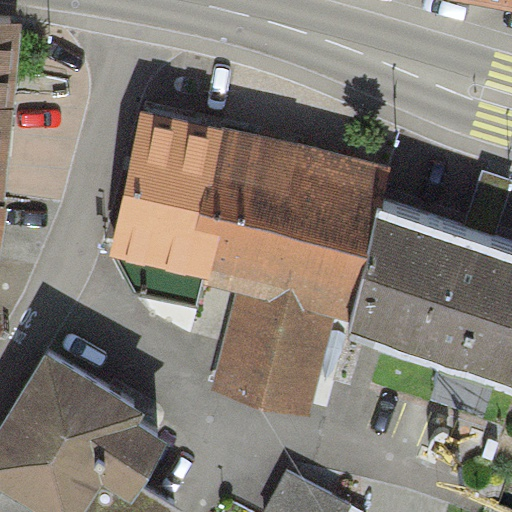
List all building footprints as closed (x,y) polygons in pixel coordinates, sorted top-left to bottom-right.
[(20,0),(0,0),(0,185),(3,185),(12,95),(20,0)] [(190,100),(142,90),(110,235),(208,257),(219,208),(202,204),(224,108),(190,100)] [(286,123),(224,108),(202,204),(219,208),(208,257),(203,267),(223,272),(237,276),(209,378),(309,403),(337,297),(349,300),(379,174),(385,176),(388,149),(286,123)] [(511,220),(508,219),(385,176),(379,174),(349,300),(442,332),(433,361),(486,378),(497,350),(511,355),(511,220)] [(146,380),(47,323),(0,402),(0,467),(8,472),(30,485),(52,498),(59,502),(53,511),(165,511),(181,485),(137,459),(167,407),(140,391),(146,380)] [(352,494),(286,460),(261,508),(268,511),(366,511),(369,507),(350,498),(352,494)] [(0,507),(8,511),(43,511),(52,498),(30,485),(8,472),(0,486),(0,507)]
